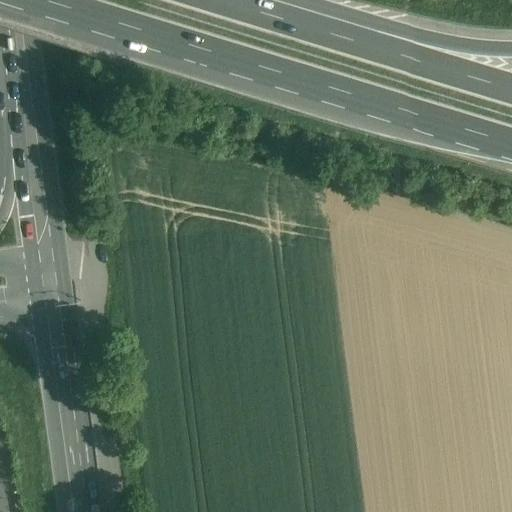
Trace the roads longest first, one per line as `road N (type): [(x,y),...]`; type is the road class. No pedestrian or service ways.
road 1 (motorway): [(45,0),(511,140)]
road 2 (motorway): [(511,84),(243,0)]
road 3 (primary): [(51,298),(81,511)]
road 4 (primary): [(18,68),(46,261)]
road 5 (motorway): [(511,41),(459,38),(324,0)]
road 6 (motorway): [(18,68),(0,206)]
